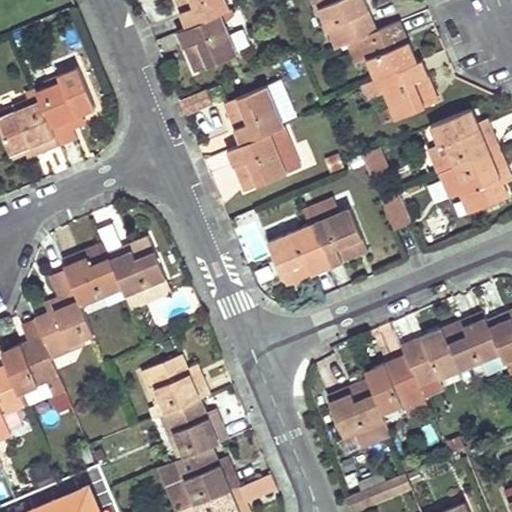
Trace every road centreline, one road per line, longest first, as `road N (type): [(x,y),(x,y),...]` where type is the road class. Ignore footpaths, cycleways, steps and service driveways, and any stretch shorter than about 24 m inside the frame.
road 1 (residential): [(511,246),(252,345)]
road 2 (residential): [(165,160),(252,345)]
road 3 (residential): [(0,261),(19,229),(165,160)]
road 4 (residential): [(252,345),(316,511)]
road 5 (residential): [(103,0),(165,160)]
